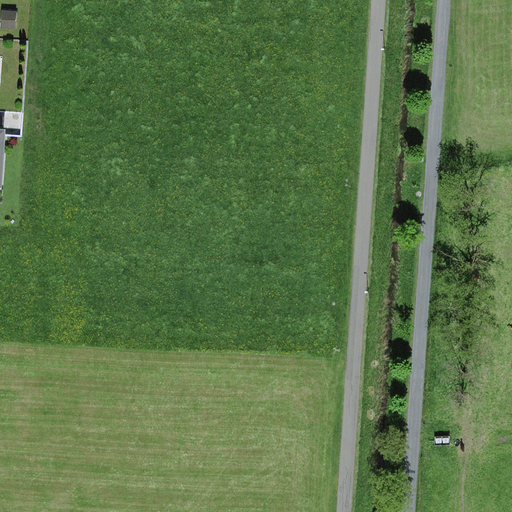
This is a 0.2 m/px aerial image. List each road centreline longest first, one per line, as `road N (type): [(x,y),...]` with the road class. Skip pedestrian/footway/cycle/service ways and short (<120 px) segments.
road 1 (residential): [(383,0),(342,511)]
road 2 (residential): [(444,0),(410,511)]
